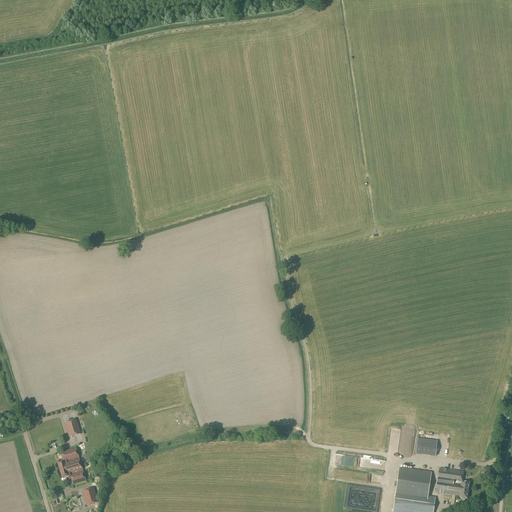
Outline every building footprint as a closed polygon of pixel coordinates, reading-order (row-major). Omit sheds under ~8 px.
[(69,438),(81,434),(76,419),(64,423),(69,438)] [(435,457),(437,441),(417,439),(415,454),(435,457)] [(86,481),(79,459),(76,448),(62,452),(64,462),(58,463),(62,478),(68,477),(69,479),(71,479),(73,485),(86,481)] [(433,511),(435,498),(428,497),(431,473),(399,468),(396,492),(392,511),(433,511)] [(467,499),(469,483),(462,482),(463,472),(439,469),(436,493),(459,496),(459,498),(463,499),(463,500),(466,500),(466,499),(467,499)] [(86,506),(98,503),(94,488),(82,492),(86,506)]
